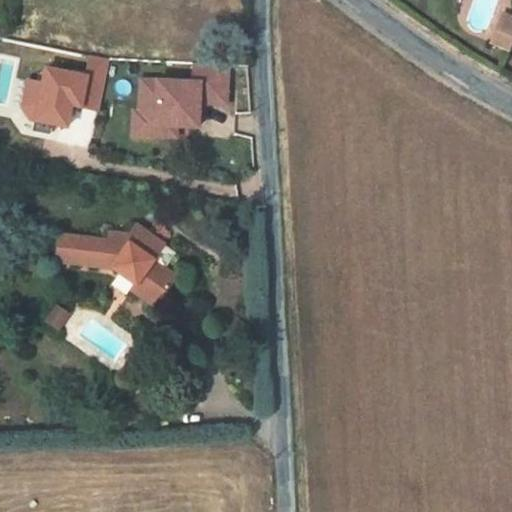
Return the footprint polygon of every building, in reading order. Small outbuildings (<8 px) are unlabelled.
[(511,33),(495,27),(493,32),(511,40),(511,38),(511,33)] [(483,55),(502,63),(511,40),(493,32),(483,55)] [(97,111),(107,61),(88,58),(84,75),(46,68),(43,84),(26,81),(21,107),(31,122),(68,129),(72,106),(97,111)] [(140,79),(139,112),(132,112),(132,137),(178,137),(178,126),(199,126),(199,103),(229,104),(230,67),(194,67),(194,80),(140,79)] [(147,238),(132,228),(128,234),(142,245),(147,238)] [(57,238),(55,266),(110,271),(133,286),(157,302),(173,278),(160,269),(170,254),(160,247),(147,238),(142,245),(128,234),(121,244),(107,236),(104,241),(57,238)] [(152,309),(157,302),(133,286),(128,293),(152,309)]
